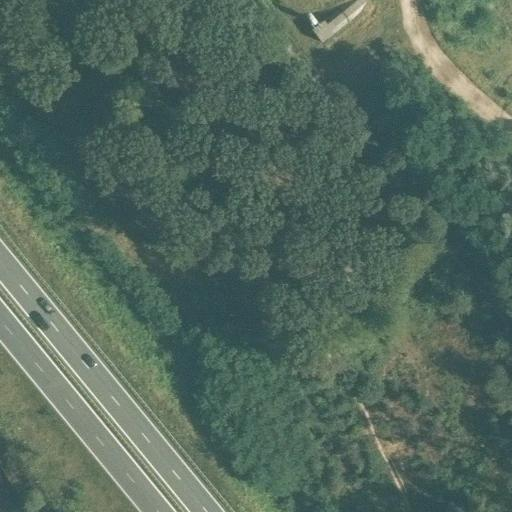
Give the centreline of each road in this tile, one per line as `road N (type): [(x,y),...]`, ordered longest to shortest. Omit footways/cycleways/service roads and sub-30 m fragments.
road 1 (trunk): [(204,511),(0,261)]
road 2 (trunk): [(0,321),(156,511)]
